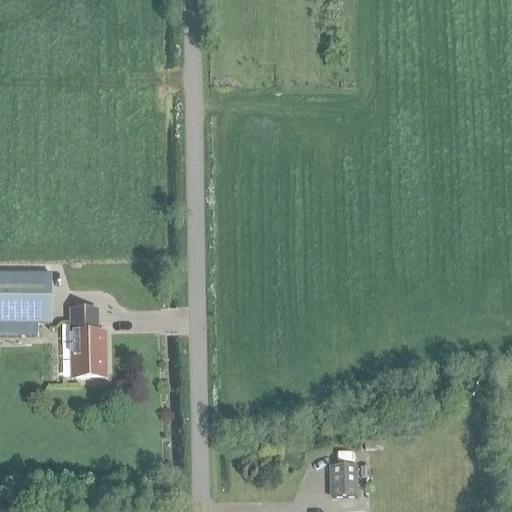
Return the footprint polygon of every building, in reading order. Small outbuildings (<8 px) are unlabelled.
[(49,276),(0,276),(0,325),(49,326),(49,276)] [(73,324),(73,335),(70,336),(71,359),(73,359),(74,381),(88,381),(87,378),(103,378),(103,357),(97,357),(96,324),(73,324)] [(374,443),(364,443),(364,452),(374,452),(374,443)] [(357,500),(356,468),(329,469),(329,501),(357,500)] [(369,469),(359,469),(359,479),(369,479),(369,469)]
